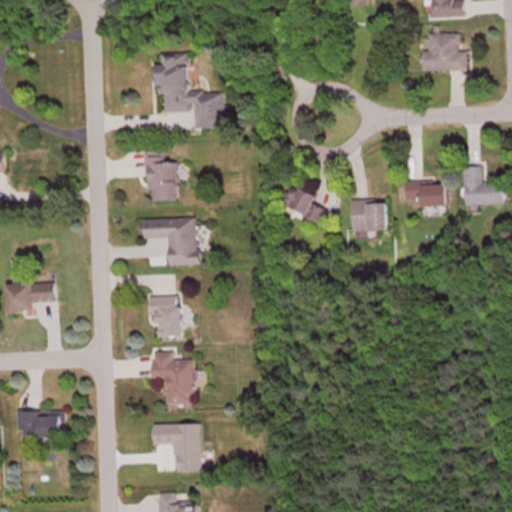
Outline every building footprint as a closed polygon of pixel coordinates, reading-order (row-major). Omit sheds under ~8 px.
[(434,0),(435,20),(470,20),(470,1),(459,1),(458,0),(434,0)] [(427,74),(466,74),(466,37),(432,37),(432,53),(427,53),(427,74)] [(229,94),(196,94),(195,56),(164,56),(165,97),(170,97),(170,114),(200,114),(200,131),(230,131),(229,94)] [(170,154),(151,154),(152,203),(183,203),(183,165),(170,165),(170,154)] [(0,155),(0,175),(11,175),(11,155),(0,155)] [(470,207),(508,207),(508,185),(487,185),(487,170),(469,170),(470,207)] [(453,208),(453,184),(411,184),(411,208),(453,208)] [(322,197),(299,188),(290,214),(326,228),(332,212),(318,207),(322,197)] [(394,203),(357,203),(357,233),(394,233),(394,203)] [(150,222),(150,241),(175,241),(175,269),(205,268),(204,221),(150,222)] [(62,304),(62,286),(13,286),(13,315),(40,315),(40,305),(62,304)] [(155,299),(155,321),(163,321),(163,340),(188,340),(188,299),(155,299)] [(200,362),(180,363),(179,354),(159,355),(160,383),(172,383),(172,408),(202,407),(200,362)] [(23,431),(32,431),(32,440),(69,440),(69,413),(23,414),(23,431)] [(165,496),(165,511),(197,511),(198,505),(183,505),(183,496),(165,496)]
